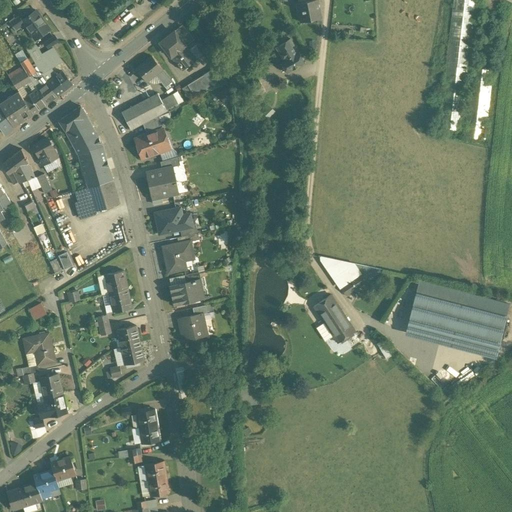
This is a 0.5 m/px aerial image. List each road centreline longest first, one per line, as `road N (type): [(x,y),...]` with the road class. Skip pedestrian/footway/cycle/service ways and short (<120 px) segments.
road 1 (residential): [(325,279),(308,251),(307,213),(330,0)]
road 2 (residential): [(140,238),(56,291),(83,416)]
road 3 (residential): [(85,86),(124,174),(140,238)]
road 4 (residential): [(167,364),(192,511)]
road 5 (residential): [(140,238),(167,364)]
